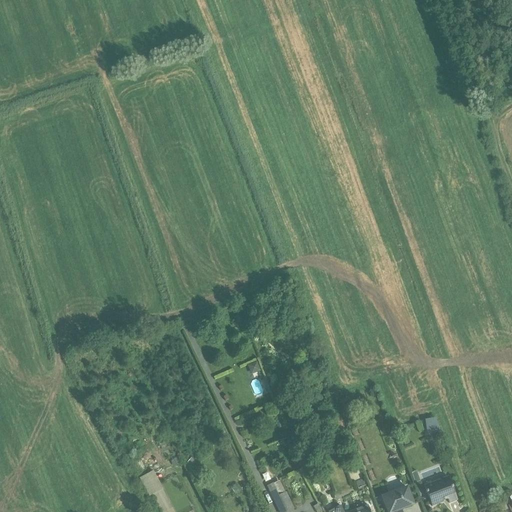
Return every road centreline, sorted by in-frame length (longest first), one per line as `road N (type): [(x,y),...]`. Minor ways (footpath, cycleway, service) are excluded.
road 1 (track): [(185,330),(271,511)]
road 2 (track): [(443,0),(480,96),(498,119)]
